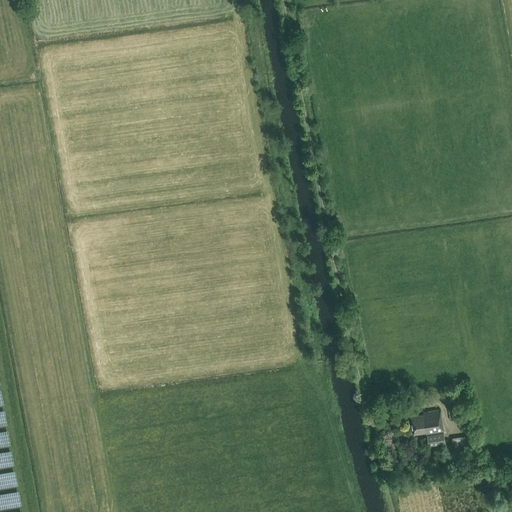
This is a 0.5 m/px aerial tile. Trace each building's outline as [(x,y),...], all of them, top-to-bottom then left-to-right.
[(446,392),(448,404),(461,402),(459,390),(446,392)] [(448,408),(450,420),(458,418),(456,407),(448,408)] [(426,433),(443,430),(439,408),(421,411),(422,412),(410,414),(413,433),(426,431),(426,433)] [(446,443),(445,437),(444,431),(427,434),(429,446),(446,443)] [(452,438),(455,454),(456,454),(457,461),(469,459),(467,447),(472,446),(471,437),(467,437),(466,436),(452,438)]
